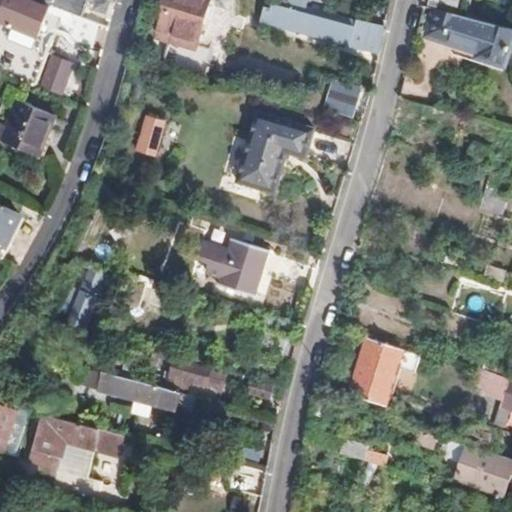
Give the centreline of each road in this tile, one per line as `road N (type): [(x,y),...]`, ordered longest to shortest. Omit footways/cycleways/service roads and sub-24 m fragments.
road 1 (residential): [(274,511),(406,0)]
road 2 (residential): [(0,310),(79,163),(126,0)]
